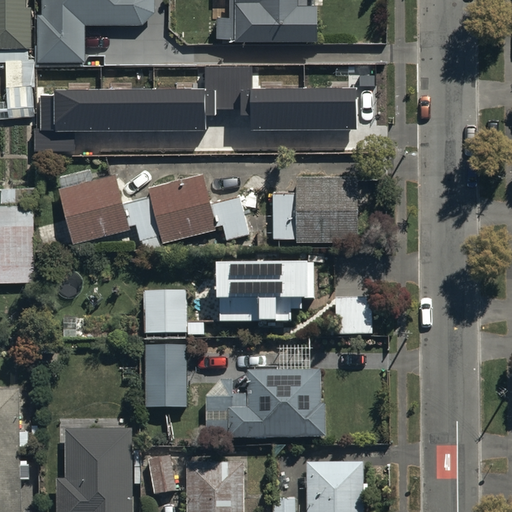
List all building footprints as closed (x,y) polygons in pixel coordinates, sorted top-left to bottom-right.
[(26,0),(0,0),(0,41),(33,41),(33,2),(27,2),(26,0)] [(37,10),(38,55),(86,56),(87,19),(143,21),(154,7),(154,0),(44,0),(45,10),(37,10)] [(217,11),(217,31),(318,33),(318,0),(230,0),(230,11),(217,11)] [(0,58),(6,58),(8,97),(0,97),(0,115),(28,114),(26,80),(38,80),(36,55),(30,55),(30,46),(0,47),(0,58)] [(251,67),(205,67),(205,91),(41,92),(41,129),(36,129),(36,152),(75,151),(75,132),(207,131),(207,117),(216,117),(216,109),(241,109),(241,115),(251,115),(251,131),(356,130),(356,89),(251,90),(251,67)] [(60,183),(75,237),(136,220),(140,236),(143,235),(147,250),(165,245),(163,238),(223,221),(227,235),(251,229),(240,190),(213,198),(204,167),(150,182),(152,191),(125,198),(116,168),(60,183)] [(359,171),(295,171),(295,186),(275,186),(275,234),(297,234),(297,237),(359,237),(359,171)] [(32,199),(0,199),(0,278),(33,278),(32,199)] [(314,261),(217,261),(217,321),(292,321),(292,309),(303,309),(303,298),(314,298),(314,261)] [(145,287),(145,330),(188,330),(188,287),(145,287)] [(372,297),(336,297),(336,334),(372,334),(372,297)] [(188,341),(146,341),(147,403),(189,402),(188,341)] [(206,393),(207,434),(327,432),(326,399),(322,399),(321,365),(249,367),(249,392),(206,393)] [(21,511),(19,385),(0,385),(0,511),(21,511)] [(132,511),(132,425),(66,425),(66,475),(57,475),(57,511),(132,511)] [(173,452),(150,455),(155,491),(178,488),(173,452)] [(245,511),(244,457),(186,458),(187,511),(245,511)] [(365,511),(365,457),(306,457),(306,511),(296,511),(296,494),(274,494),(273,511),(365,511)]
